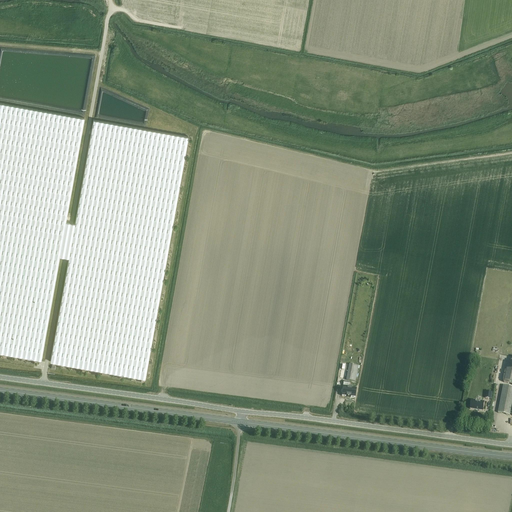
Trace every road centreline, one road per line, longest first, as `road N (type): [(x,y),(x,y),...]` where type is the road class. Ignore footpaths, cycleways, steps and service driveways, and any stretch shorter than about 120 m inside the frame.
road 1 (track): [(43,383),(110,0)]
road 2 (secondary): [(511,456),(241,422)]
road 3 (unclassified): [(511,445),(242,411)]
road 4 (unclassified): [(242,411),(0,377)]
road 5 (secondary): [(241,422),(0,390)]
